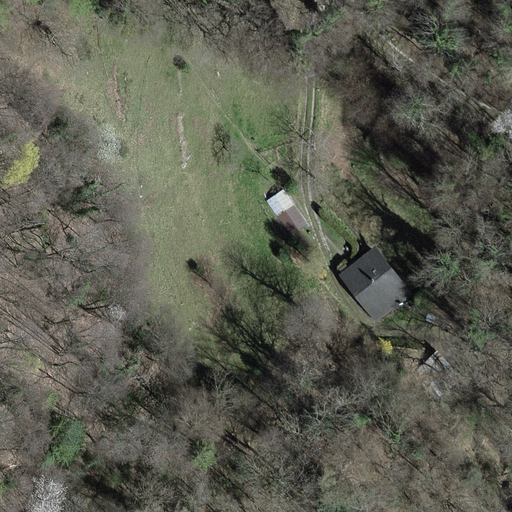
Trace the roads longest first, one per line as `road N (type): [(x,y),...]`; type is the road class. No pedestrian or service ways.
road 1 (track): [(383,15),(328,0),(318,3),(311,27),(306,172),(323,253)]
road 2 (track): [(511,92),(383,15)]
